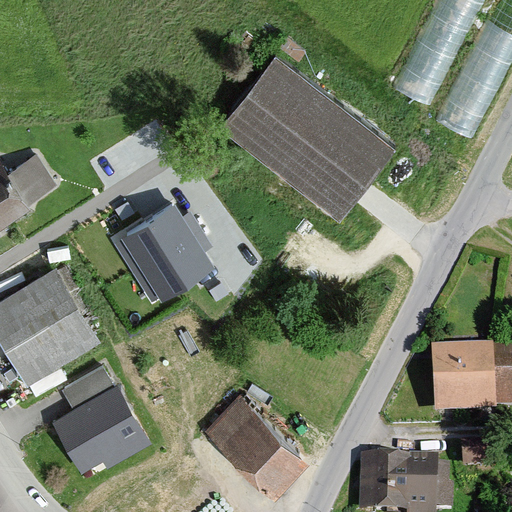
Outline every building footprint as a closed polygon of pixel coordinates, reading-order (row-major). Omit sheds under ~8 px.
[(476,140),(511,59),(511,0),(494,0),(438,123),(476,140)] [(395,145),(270,59),(216,126),(335,220),(395,145)] [(36,157),(10,174),(28,202),(55,185),(36,157)] [(10,174),(0,158),(0,220),(28,202),(10,174)] [(212,257),(174,198),(125,229),(163,288),(212,257)] [(53,260),(0,293),(0,336),(25,377),(97,332),(53,260)] [(511,349),(429,351),(429,420),(495,417),(495,409),(511,408),(511,349)] [(151,440),(105,360),(61,385),(71,404),(50,417),(80,469),(102,457),(106,465),(151,440)] [(307,456),(237,395),(204,432),(274,493),(307,456)] [(423,457),(358,457),(357,511),(433,511),(436,471),(423,469),(423,457)]
